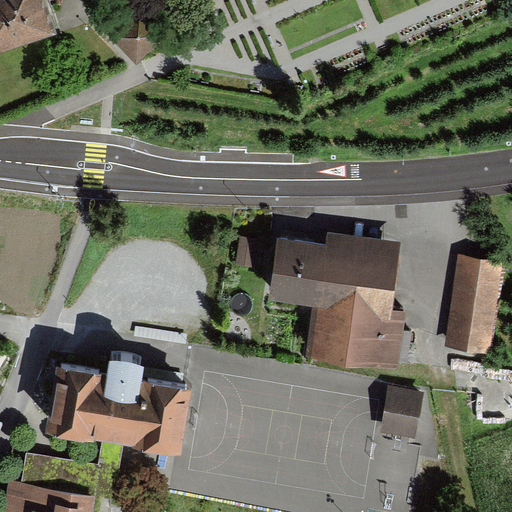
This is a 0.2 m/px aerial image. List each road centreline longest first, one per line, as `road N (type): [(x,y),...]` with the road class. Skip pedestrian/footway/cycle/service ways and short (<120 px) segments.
road 1 (tertiary): [(0,160),(301,180),(511,166)]
road 2 (track): [(431,176),(431,351)]
road 3 (track): [(465,511),(431,351)]
road 4 (residential): [(43,326),(0,446)]
